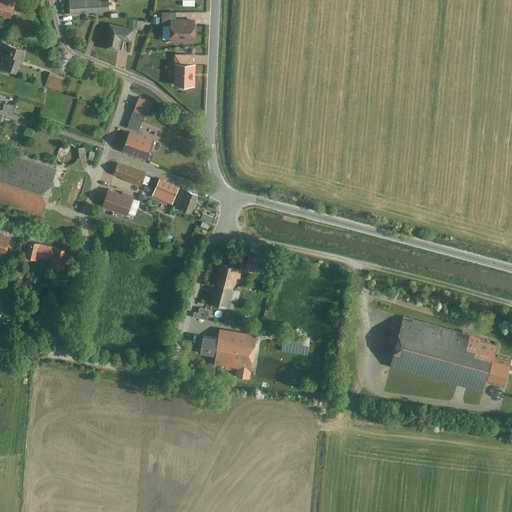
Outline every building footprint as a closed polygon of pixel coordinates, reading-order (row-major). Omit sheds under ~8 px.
[(12,0),(0,0),(0,12),(10,14),(12,0)] [(98,0),(66,0),(68,16),(109,13),(109,3),(99,4),(98,0)] [(192,43),(194,22),(177,21),(177,15),(156,14),(156,26),(165,27),(164,41),(192,43)] [(132,29),(103,24),(99,47),(114,50),(115,42),(129,45),(132,29)] [(0,70),(13,75),(21,51),(0,44),(0,70)] [(197,64),(175,63),(173,86),(196,88),(197,64)] [(67,79),(49,74),(44,88),(62,94),(67,79)] [(138,131),(146,102),(135,98),(126,127),(138,131)] [(147,162),(154,144),(126,133),(119,151),(147,162)] [(0,205),(40,219),(56,172),(0,153),(0,205)] [(145,176),(116,165),(112,176),(141,188),(145,176)] [(177,189),(157,183),(152,199),(172,206),(177,189)] [(192,215),(197,196),(181,191),(175,210),(192,215)] [(118,197),(107,193),(101,208),(127,219),(135,199),(120,193),(118,197)] [(202,220),(208,222),(206,225),(211,227),(217,216),(206,211),(202,220)] [(155,219),(145,216),(142,226),(152,229),(155,219)] [(0,256),(7,259),(13,238),(0,234),(0,256)] [(53,246),(28,241),(24,260),(35,262),(36,257),(50,259),(51,248),(53,246)] [(66,273),(69,250),(51,248),(50,259),(49,271),(66,273)] [(258,275),(261,261),(246,257),(243,272),(258,275)] [(240,271),(219,264),(212,285),(233,292),(240,271)] [(206,303),(226,310),(233,292),(212,285),(206,303)] [(495,341),(402,316),(388,369),(481,394),(485,380),(490,355),(495,341)] [(247,380),(253,336),(217,330),(216,339),(213,358),(212,366),(236,369),(235,379),(247,380)] [(288,346),(305,347),(305,336),(288,335),(288,346)] [(216,339),(197,337),(194,355),(213,358),(216,339)] [(506,385),(511,360),(490,355),(485,380),(506,385)]
